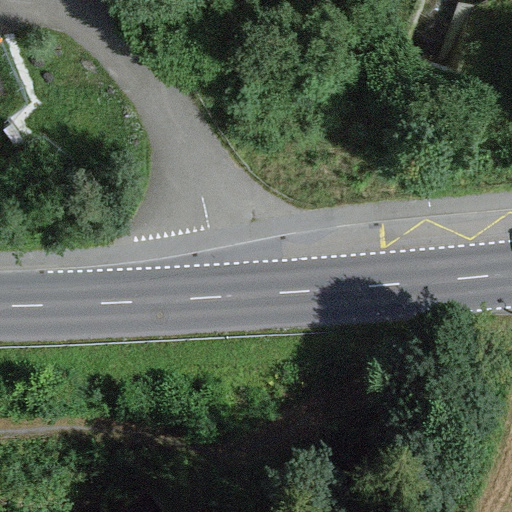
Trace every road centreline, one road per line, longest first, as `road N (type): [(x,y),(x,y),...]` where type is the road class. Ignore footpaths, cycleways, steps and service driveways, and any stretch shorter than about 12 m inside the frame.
road 1 (residential): [(218,295),(193,163),(165,98),(131,55),(61,0)]
road 2 (primary): [(511,273),(218,295)]
road 3 (primary): [(218,295),(0,304)]
